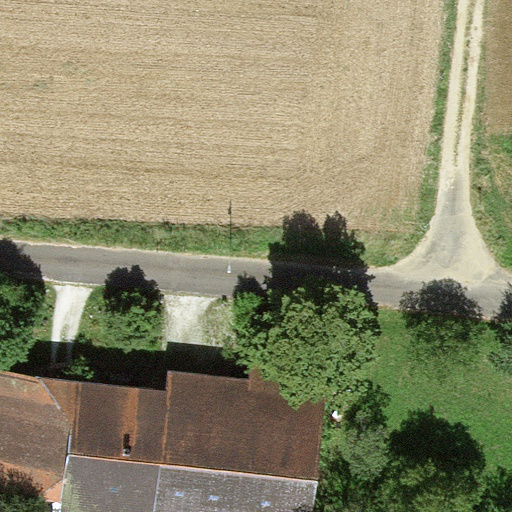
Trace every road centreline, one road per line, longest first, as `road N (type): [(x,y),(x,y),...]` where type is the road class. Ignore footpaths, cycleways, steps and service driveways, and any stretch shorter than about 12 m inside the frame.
road 1 (unclassified): [(0,264),(511,310)]
road 2 (track): [(434,299),(464,0)]
